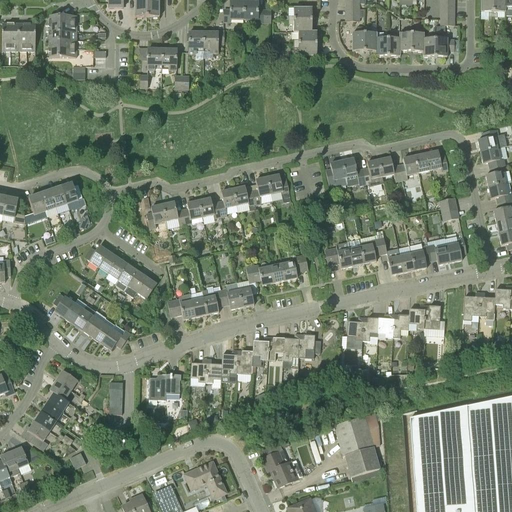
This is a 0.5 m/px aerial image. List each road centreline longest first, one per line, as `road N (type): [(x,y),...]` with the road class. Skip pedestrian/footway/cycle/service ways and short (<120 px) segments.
road 1 (residential): [(491,271),(455,136),(374,151),(360,143),(171,189),(154,182),(107,193)]
road 2 (residential): [(57,342),(86,364),(113,367),(237,327),(491,271)]
road 3 (residential): [(471,0),(470,59),(457,70),(354,65),(331,41),(333,0)]
road 4 (residential): [(42,511),(215,441)]
road 5 (residential): [(213,0),(173,28),(141,36),(115,29),(88,3)]
road 6 (residential): [(11,303),(28,264),(99,229)]
